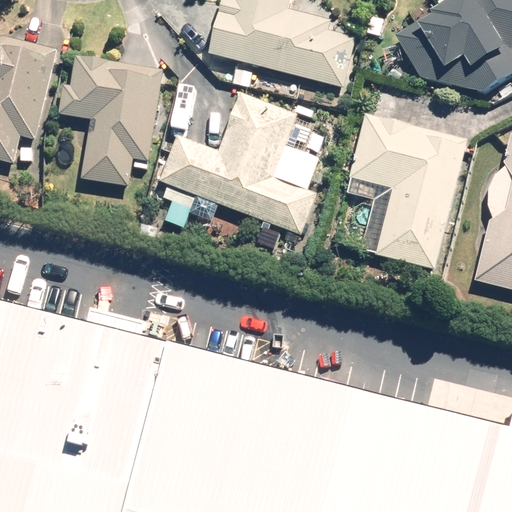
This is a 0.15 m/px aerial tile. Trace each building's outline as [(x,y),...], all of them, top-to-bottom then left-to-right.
[(231,0),(217,56),(350,89),(363,37),(335,30),(338,18),(296,7),(298,0),(231,0)] [(511,0),(453,0),(445,6),(448,11),(404,37),(430,82),(496,94),(511,83),(511,0)] [(42,141),(61,55),(0,41),(0,36),(0,35),(0,157),(21,162),(26,138),(42,141)] [(170,72),(83,59),(79,88),(70,86),(65,117),(98,122),(89,181),(136,188),(140,161),(156,163),(170,72)] [(170,219),(189,227),(195,212),(206,217),(212,200),(308,237),(324,195),(313,191),(325,159),(293,146),(304,117),(247,96),(225,153),(181,136),(164,182),(173,185),(167,201),(175,205),(170,219)] [(445,275),(479,141),(372,114),(356,174),(395,184),(377,258),(445,275)] [(511,168),(510,169),(509,170),(507,171),(506,172),(505,173),(504,175),(502,176),(501,177),(500,178),(499,180),(498,181),(498,183),(497,184),(496,186),(496,187),(495,189),(495,191),(494,192),(494,194),(494,196),(494,197),(493,199),(493,201),(494,202),(494,204),(494,206),(494,207),(495,209),(495,211),(496,212),(496,214),(497,215),(498,217),(499,218),(482,284),(511,291),(511,168)] [(134,511),(178,344),(0,305),(0,511),(134,511)] [(427,405),(178,344),(134,511),(511,511),(511,399),(434,381),(427,405)]
